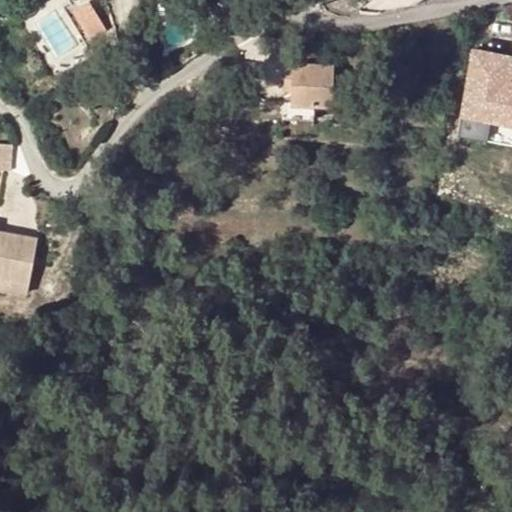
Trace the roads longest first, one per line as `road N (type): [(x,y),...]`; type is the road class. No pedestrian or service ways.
road 1 (residential): [(292,0),(157,93),(91,169),(45,201),(26,137),(0,104)]
road 2 (residential): [(304,0),(319,19),(351,25),(480,0)]
